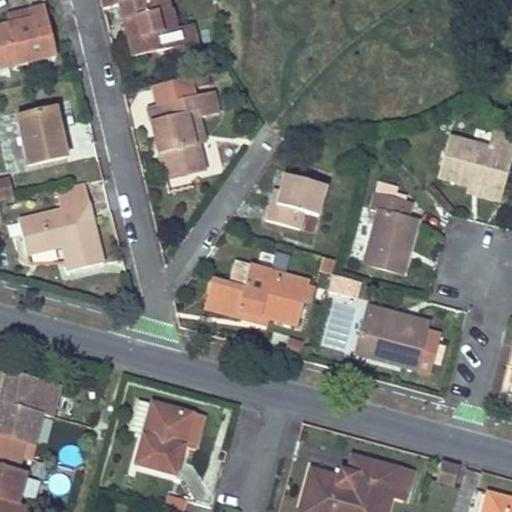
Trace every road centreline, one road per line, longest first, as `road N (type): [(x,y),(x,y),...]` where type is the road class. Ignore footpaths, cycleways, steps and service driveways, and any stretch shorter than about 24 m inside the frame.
road 1 (residential): [(156,298),(83,0)]
road 2 (residential): [(156,298),(271,133)]
road 3 (tertiary): [(284,391),(461,442)]
road 4 (residential): [(461,442),(496,312),(482,265)]
road 5 (tertiary): [(0,316),(150,356)]
road 6 (tertiary): [(150,356),(284,391)]
road 7 (residential): [(284,391),(250,511)]
